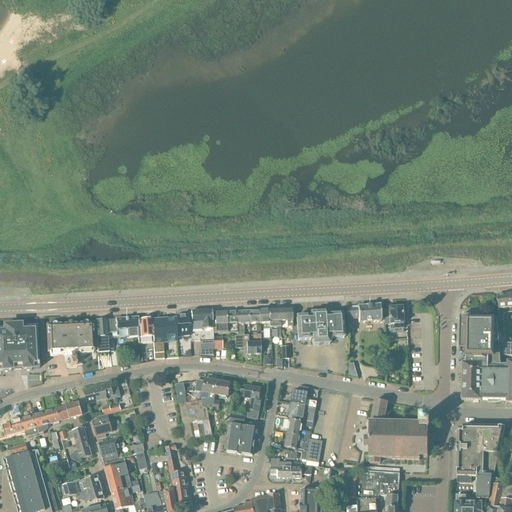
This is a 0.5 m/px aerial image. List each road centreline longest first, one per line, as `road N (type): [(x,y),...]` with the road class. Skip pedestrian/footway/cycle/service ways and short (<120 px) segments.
road 1 (tertiary): [(0,309),(444,285)]
road 2 (track): [(154,0),(42,62),(37,78),(0,100)]
road 3 (residential): [(443,408),(277,375)]
road 4 (residential): [(113,511),(76,384)]
road 5 (residential): [(277,375),(151,370)]
road 6 (unclassified): [(443,408),(444,285)]
